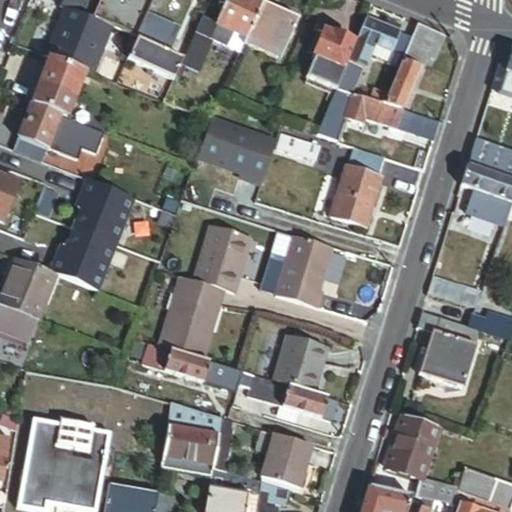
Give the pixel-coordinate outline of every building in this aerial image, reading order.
[(100,0),(92,21),(137,41),(149,15),(155,0),(100,0)] [(246,40),(262,5),(250,0),(227,0),(209,42),(227,50),(234,34),(246,40)] [(298,21),(262,5),(246,40),(243,46),(280,62),(298,21)] [(165,54),(177,28),(149,15),(137,41),(165,54)] [(383,29),(364,22),(344,72),(342,76),(357,81),(361,70),(364,71),(373,49),(391,56),(387,66),(399,70),(411,41),(396,35),(383,29)] [(385,23),(383,29),(396,35),(398,29),(385,23)] [(444,39),(417,27),(411,41),(399,70),(384,108),(402,113),(425,59),(435,62),(444,39)] [(331,36),(321,33),(311,59),(313,60),(341,71),(353,43),(332,34),(331,36)] [(227,50),(239,56),(243,46),(246,40),(234,34),(227,50)] [(165,54),(137,41),(128,62),(172,82),(174,78),(182,61),(165,54)] [(503,56),(499,70),(504,71),(510,53),(503,56)] [(511,54),(510,53),(504,71),(503,73),(511,76),(511,54)] [(341,71),(313,60),(305,81),(335,93),(336,91),(342,76),(344,72),(341,71)] [(73,102),(84,74),(49,61),(38,89),(73,102)] [(336,91),(353,97),(364,71),(361,70),(357,81),(342,76),(336,91)] [(511,76),(503,73),(498,89),(511,93),(511,76)] [(174,78),(172,82),(162,105),(211,123),(216,107),(194,96),(197,88),(174,78)] [(73,102),(38,89),(31,107),(60,118),(66,120),(73,102)] [(335,93),(317,138),(335,145),(344,121),(362,127),(364,122),(380,127),(396,132),(402,113),(384,108),(353,97),(336,91),(335,93)] [(60,118),(31,107),(13,154),(41,165),(49,146),(60,118)] [(439,126),(402,113),(396,132),(433,144),(439,126)] [(109,124),(87,116),(82,127),(83,127),(101,134),(113,139),(115,135),(106,131),(109,124)] [(66,120),(60,118),(49,146),(72,155),(78,140),(83,127),(82,127),(66,120)] [(362,127),(360,130),(377,136),(380,127),(364,122),(362,127)] [(96,147),(101,134),(83,127),(78,140),(96,147)] [(330,154),(281,138),(276,152),(326,168),(330,154)] [(503,154),(476,143),(471,158),(499,168),(502,157),(503,154)] [(511,160),(502,157),(499,168),(511,173),(511,160)] [(511,183),(468,167),(462,188),(480,195),(511,206),(511,183)] [(379,182),(345,171),(329,221),(362,232),(379,182)] [(19,187),(0,179),(0,224),(3,226),(19,187)] [(86,201),(74,231),(116,248),(135,201),(87,183),(81,199),(86,201)] [(507,223),(511,208),(511,206),(480,195),(474,211),(507,223)] [(162,212),(177,218),(182,203),(168,197),(162,212)] [(222,295),(232,298),(250,243),(209,230),(192,285),(222,295)] [(52,276),(57,278),(99,295),(116,248),(74,231),(62,262),(58,260),(52,276)] [(319,293),(332,252),(293,240),(282,275),(274,299),(316,312),(322,294),(319,293)] [(0,300),(0,310),(39,325),(57,278),(52,276),(15,262),(0,300)] [(458,276),(437,269),(433,280),(454,287),(458,276)] [(282,275),(268,271),(260,294),(274,299),(282,275)] [(476,312),(481,296),(454,287),(433,280),(427,296),(476,312)] [(192,285),(178,281),(156,351),(200,365),(222,295),(192,285)] [(0,331),(31,344),(39,325),(0,310),(0,331)] [(509,344),(511,336),(511,323),(488,316),(486,322),(474,318),(469,331),(481,335),(509,344)] [(469,331),(440,321),(435,335),(431,334),(417,378),(462,393),(481,335),(469,331)] [(328,352),(286,339),(272,385),(313,398),(328,352)] [(200,365),(156,351),(152,367),(163,371),(163,374),(200,386),(201,382),(211,386),(211,389),(225,393),(231,372),(200,365)] [(237,389),(249,392),(253,379),(241,375),(237,389)] [(328,432),(337,405),(313,398),(272,385),(253,379),(249,392),(245,406),(328,432)] [(75,391),(50,386),(48,395),(73,400),(75,391)] [(212,470),(220,421),(172,406),(162,469),(211,477),(212,470)] [(423,409),(412,406),(408,418),(420,421),(423,409)] [(0,425),(3,418),(0,416),(0,440),(9,442),(11,432),(0,428),(0,425)] [(15,434),(17,423),(3,418),(0,425),(0,428),(11,432),(15,434)] [(437,430),(403,418),(384,472),(419,484),(437,430)] [(224,473),(232,425),(220,421),(212,470),(224,473)] [(463,485),(467,471),(465,470),(461,482),(457,480),(453,490),(423,479),(440,430),(437,430),(419,484),(454,496),(458,484),(463,485)] [(313,450),(274,438),(261,481),(299,493),(313,450)] [(9,442),(0,440),(0,485),(2,486),(9,442)] [(261,485),(224,473),(212,470),(211,477),(205,511),(256,511),(258,500),(261,485)] [(496,482),(467,471),(463,485),(460,494),(465,496),(488,504),(496,482)] [(128,476),(110,473),(107,489),(125,492),(128,476)] [(503,494),(507,485),(496,481),(496,482),(488,504),(499,508),(503,494)] [(460,494),(463,485),(458,484),(454,496),(419,484),(414,499),(449,506),(455,508),(460,494)] [(284,509),(289,494),(261,485),(258,500),(273,505),(284,509)] [(511,486),(507,485),(503,494),(511,497),(511,486)] [(125,492),(107,489),(103,511),(155,511),(158,497),(125,492)] [(406,511),(411,499),(368,489),(361,511),(406,511)] [(459,511),(465,496),(460,494),(455,508),(453,511),(459,511)] [(511,511),(511,509),(511,497),(503,494),(499,508),(508,511),(511,511)] [(158,497),(155,511),(172,511),(175,499),(158,496),(158,497)] [(508,511),(499,508),(488,504),(465,496),(459,511),(508,511)] [(447,511),(449,506),(414,499),(411,499),(406,511),(447,511)] [(258,500),(256,511),(271,511),(273,505),(258,500)]
